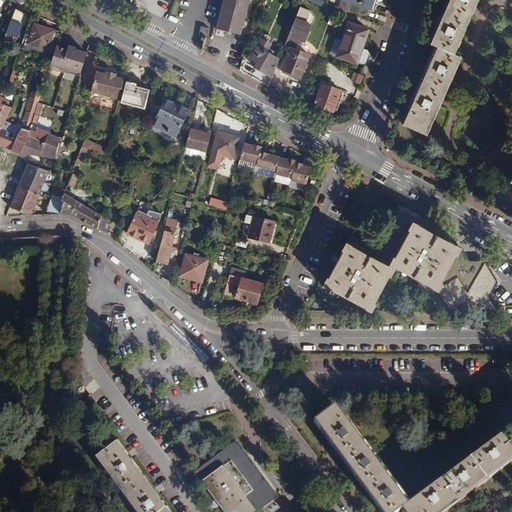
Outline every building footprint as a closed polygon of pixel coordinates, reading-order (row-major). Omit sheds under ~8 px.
[(223,0),(217,29),(242,35),(250,0),(223,0)] [(348,10),(367,17),(369,10),(371,10),(374,0),(336,0),(334,5),(348,10)] [(403,124),(427,135),(440,104),(457,66),(462,57),(454,54),(466,28),(478,0),(511,0),(511,177),(510,182),(511,182),(511,0),(449,0),(430,43),(437,46),(403,124)] [(332,12),(334,5),(328,3),(325,9),(332,12)] [(348,10),(334,5),(332,12),(331,16),(336,18),(337,15),(345,17),(348,10)] [(300,6),(285,45),(290,47),(296,49),(297,45),(299,45),(301,42),(305,43),(313,24),(307,22),(311,11),(300,6)] [(16,9),(10,26),(17,28),(24,12),(16,9)] [(357,64),(358,63),(362,49),(369,29),(348,22),(342,40),(335,37),(330,53),(337,55),(336,57),(357,64)] [(55,31),(36,23),(29,44),(48,50),(55,31)] [(199,35),(207,36),(209,28),(201,26),(199,35)] [(260,43),(268,48),(272,42),(264,37),(260,43)] [(254,67),(273,77),(280,59),(258,46),(249,61),(255,65),(254,67)] [(50,67),(82,77),(88,54),(69,48),(68,51),(56,47),(50,67)] [(310,55),(296,49),(290,47),(281,70),(301,78),(310,55)] [(362,49),(358,63),(364,65),(366,65),(370,53),(369,51),(362,49)] [(122,98),(127,78),(119,76),(119,74),(110,71),(109,73),(100,71),(94,91),(101,92),(105,97),(110,98),(114,96),(122,98)] [(361,84),(365,75),(355,71),(351,79),(361,84)] [(341,90),(322,83),(314,105),(333,112),(341,90)] [(39,105),(39,102),(40,101),(31,97),(30,101),(39,105)] [(0,109),(0,128),(2,129),(6,121),(9,116),(11,112),(13,108),(8,106),(10,102),(4,99),(0,109)] [(189,111),(166,99),(154,125),(176,137),(189,111)] [(12,151),(21,155),(29,135),(45,142),(49,133),(39,128),(35,126),(39,116),(41,116),(44,104),(39,102),(39,105),(30,101),(22,128),(12,151)] [(0,145),(12,151),(22,128),(6,121),(2,129),(0,128),(0,145)] [(185,147),(206,153),(210,134),(204,133),(190,129),(185,147)] [(240,137),(218,131),(209,166),(219,168),(223,156),(234,159),(240,137)] [(21,155),(24,156),(31,154),(56,159),(61,138),(49,133),(45,142),(29,135),(21,155)] [(278,159),(281,157),(266,153),(263,152),(261,151),(262,146),(259,146),(256,145),(253,144),(253,146),(245,144),(241,160),(258,164),(257,166),(274,170),(278,159)] [(84,164),(89,150),(82,147),(77,161),(84,164)] [(296,164),(312,169),(312,168),(304,166),(305,164),(303,163),(299,162),(297,162),(298,160),(295,159),(290,157),(289,159),(281,157),(280,160),(296,164)] [(308,184),(312,169),(296,164),(280,160),(277,171),(276,174),(293,178),(292,179),(308,184)] [(45,183),(53,186),(58,175),(29,164),(19,187),(41,194),(45,183)] [(73,173),(68,186),(74,188),(79,176),(73,173)] [(10,207),(31,215),(41,194),(19,187),(10,207)] [(72,214),(107,235),(111,221),(96,212),(98,209),(89,204),(87,207),(65,194),(66,190),(56,187),(53,194),(47,215),(72,214)] [(213,196),(210,204),(227,209),(230,202),(213,196)] [(162,213),(150,211),(148,215),(140,210),(138,213),(137,212),(127,233),(150,244),(160,223),(159,222),(159,221),(161,221),(162,213)] [(275,222),(247,214),(245,222),(252,224),(249,237),(269,243),(275,222)] [(415,223),(432,232),(434,228),(412,216),(410,220),(415,223)] [(389,260),(393,262),(415,223),(410,220),(389,260)] [(165,230),(175,233),(178,223),(167,221),(165,230)] [(451,312),(500,312),(493,300),(473,300),(452,264),(461,247),(432,232),(415,223),(393,262),(391,266),(348,244),(325,287),(371,311),(395,267),(439,291),(451,312)] [(169,265),(177,233),(175,233),(165,230),(157,262),(169,265)] [(350,239),(348,244),(391,266),(393,262),(389,260),(350,239)] [(473,300),(493,300),(491,296),(499,283),(487,262),(471,262),(462,248),(461,247),(452,264),(473,300)] [(208,260),(186,254),(181,276),(203,282),(208,260)] [(258,304),(263,284),(245,278),(247,272),(232,268),(224,295),(230,296),(234,284),(239,286),(236,297),(258,304)] [(334,406),(314,422),(327,440),(350,471),(376,505),(381,511),(398,511),(402,509),(403,511),(442,511),(443,511),(447,509),(451,506),(469,492),(475,487),(482,483),(502,467),(511,459),(511,427),(408,505),(334,406)] [(117,442),(96,457),(135,511),(169,511),(154,491),(130,460),(117,442)] [(237,445),(197,475),(216,501),(223,511),(265,511),(261,506),(274,496),(237,445)]
